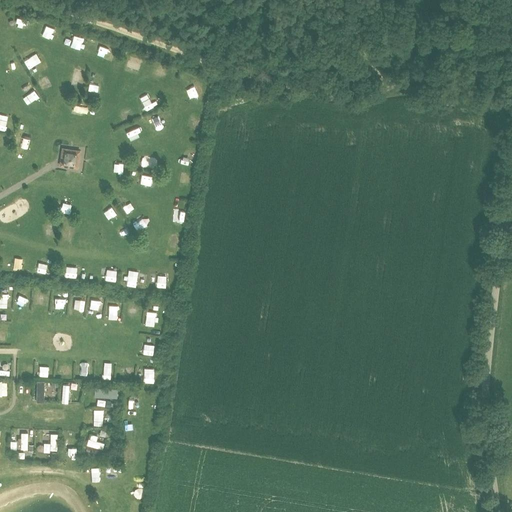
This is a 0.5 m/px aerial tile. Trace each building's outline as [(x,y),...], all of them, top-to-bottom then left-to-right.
[(54,36),(50,27),(45,29),(49,39),(54,36)] [(127,63),(138,67),(142,56),(131,53),(127,63)] [(34,54),(26,59),(32,67),(40,62),(34,54)] [(152,71),(162,75),(166,66),(156,62),(152,71)] [(73,69),(73,81),(86,81),(86,70),(73,69)] [(42,88),(51,84),(46,75),(38,79),(42,88)] [(191,75),(189,85),(201,88),(203,78),(191,75)] [(91,76),(88,85),(94,86),(97,78),(91,76)] [(90,108),(89,100),(78,101),(78,109),(90,108)] [(135,106),(124,109),(126,119),(137,116),(135,106)] [(149,113),(154,124),(163,120),(159,108),(149,113)] [(127,128),(137,126),(135,120),(125,122),(127,128)] [(17,130),(17,139),(27,139),(28,131),(17,130)] [(80,152),(61,149),(59,168),(77,171),(80,152)] [(126,157),(118,156),(117,168),(124,169),(126,157)] [(147,184),(148,170),(139,170),(138,184),(147,184)] [(100,197),(104,207),(114,202),(109,193),(100,197)] [(128,210),(134,203),(128,196),(121,203),(128,210)] [(56,207),(64,209),(67,202),(58,199),(56,207)] [(148,220),(137,224),(140,232),(152,228),(148,220)] [(73,229),(73,221),(63,221),(63,229),(73,229)] [(174,242),(182,243),(183,231),(168,231),(168,238),(174,238),(174,242)] [(117,278),(117,269),(108,269),(108,278),(117,278)] [(133,283),(143,282),(142,272),(132,273),(133,283)] [(30,300),(30,287),(17,287),(17,300),(30,300)] [(48,287),(37,287),(37,298),(47,298),(48,287)] [(55,289),(55,301),(67,302),(68,290),(55,289)] [(0,291),(0,302),(10,302),(10,291),(0,291)] [(75,291),(72,302),(80,303),(82,293),(75,291)] [(91,293),(91,309),(102,310),(102,293),(91,293)] [(109,308),(119,306),(118,298),(108,300),(109,308)] [(129,300),(129,311),(139,311),(139,300),(129,300)] [(1,329),(0,333),(0,339),(10,342),(12,332),(1,329)] [(144,353),(155,354),(156,342),(145,342),(144,353)] [(0,360),(0,371),(11,371),(10,360),(0,360)] [(43,365),(43,374),(53,374),(52,364),(43,365)] [(44,375),(45,386),(53,385),(52,375),(44,375)] [(72,403),(72,383),(64,383),(64,403),(72,403)] [(78,449),(80,431),(75,430),(72,448),(78,449)] [(45,441),(45,451),(58,450),(57,431),(52,432),(52,440),(45,441)] [(90,434),(90,446),(98,446),(98,434),(90,434)] [(109,466),(109,475),(120,475),(120,465),(109,466)]
